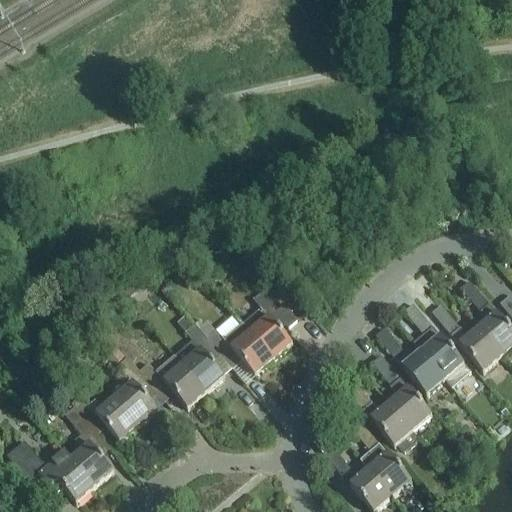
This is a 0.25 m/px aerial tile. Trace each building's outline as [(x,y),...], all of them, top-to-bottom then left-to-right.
[(488,325),(478,333),(502,362),(511,353),(511,335),(470,285),(461,293),(488,325)] [(137,296),(131,289),(121,297),(128,304),(137,296)] [(261,312),(243,328),(274,365),(293,349),(277,330),(283,325),(289,332),(299,324),(285,308),(279,313),(263,295),(253,303),(261,312)] [(511,303),(509,300),(500,308),(511,321),(511,303)] [(414,348),(422,357),(446,385),(465,369),(413,309),(404,316),(424,339),(414,348)] [(502,362),(478,333),(468,342),(441,309),(432,317),(483,378),(502,362)] [(200,333),(199,333),(221,359),(233,373),(242,365),(256,381),(274,365),(243,328),(227,341),(223,342),(217,335),(215,336),(208,326),(200,333)] [(193,345),(175,361),(182,370),(183,370),(207,398),(225,382),(224,381),(212,367),(221,359),(199,333),(200,333),(196,328),(186,336),(193,345)] [(422,357),(412,365),(385,333),(376,340),(427,401),(446,385),(422,357)] [(116,350),(105,359),(116,371),(118,369),(127,362),(116,350)] [(149,367),(140,375),(139,375),(157,397),(165,406),(175,398),(188,414),(207,398),(183,370),(182,370),(175,361),(174,360),(156,376),(149,367)] [(381,360),(372,368),(395,394),(393,395),(398,401),(390,408),(413,437),(432,421),(381,360)] [(81,400),(72,408),(74,412),(98,439),(107,431),(120,447),(158,415),(157,414),(149,404),(157,397),(139,375),(140,375),(128,361),(127,362),(118,369),(133,387),(103,413),(97,418),(89,410),(81,400)] [(413,437),(390,408),(381,416),(367,400),(366,400),(353,384),(344,392),(395,452),(397,451),(405,456),(420,444),(413,437)] [(81,456),(71,464),(95,492),(114,476),(101,461),(110,453),(98,439),(74,412),(65,419),(81,438),(71,445),(81,456)] [(360,464),(369,474),(393,502),(412,487),(361,426),(352,433),(371,456),(360,464)] [(25,446),(7,461),(29,487),(37,480),(54,501),(63,493),(77,508),(95,492),(71,464),(64,456),(50,468),(57,476),(53,480),(25,446)] [(323,457),(343,481),(352,473),(332,450),(323,457)] [(369,474),(350,490),(369,511),(381,511),(393,502),(369,474)]
